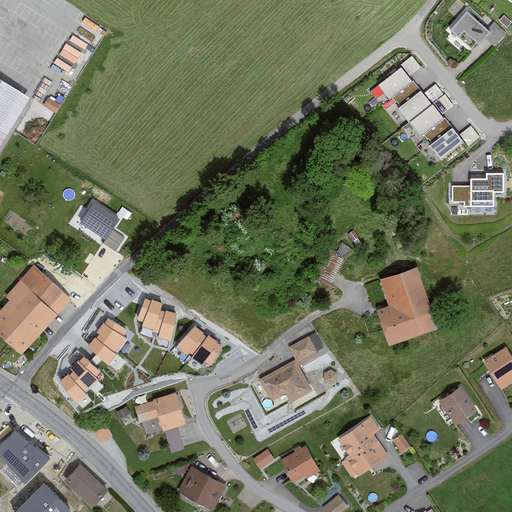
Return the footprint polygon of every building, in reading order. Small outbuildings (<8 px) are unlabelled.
[(490,30),(467,9),(449,29),(472,50),(490,30)] [(70,33),(56,63),(73,71),(87,40),(70,33)] [(421,88),(401,65),(379,83),(399,107),(421,88)] [(0,147),(31,96),(0,77),(0,147)] [(410,121),(433,102),(421,88),(399,107),(410,121)] [(60,104),(49,99),(45,106),(56,112),(60,104)] [(430,144),(452,127),(433,102),(410,121),(430,144)] [(461,130),(466,143),(479,138),(473,124),(461,130)] [(430,144),(441,159),(464,141),(452,127),(430,144)] [(464,205),(493,206),(493,190),(504,190),(504,172),(486,171),(486,178),(471,177),(471,185),(453,185),(453,200),(464,201),(464,205)] [(94,200),(80,221),(106,238),(112,229),(120,218),(94,200)] [(112,229),(106,238),(103,242),(116,250),(124,237),(112,229)] [(332,250),(318,279),(331,285),(350,245),(342,241),(337,252),(332,250)] [(420,265),(383,278),(392,304),(380,308),(393,344),(441,327),(420,265)] [(71,300),(35,266),(7,296),(12,300),(0,312),(0,332),(21,353),(71,300)] [(151,299),(145,297),(137,318),(143,320),(142,324),(153,328),(152,330),(159,332),(158,336),(171,339),(177,312),(166,309),(165,310),(161,309),(163,301),(152,298),(151,299)] [(95,335),(87,344),(109,363),(117,352),(115,350),(117,347),(119,348),(127,337),(124,335),(128,328),(109,316),(105,322),(103,321),(97,330),(100,332),(96,336),(95,335)] [(204,331),(195,324),(176,345),(187,354),(189,351),(193,354),(192,356),(203,364),(205,360),(210,364),(223,345),(217,341),(218,340),(209,333),(207,335),(203,332),(204,331)] [(297,359),(262,379),(274,401),(288,393),(293,402),(316,390),(300,362),(318,352),(310,336),(291,347),(297,359)] [(511,352),(508,347),(486,361),(504,389),(511,384),(511,352)] [(68,371),(60,378),(76,401),(87,393),(84,389),(88,386),(89,387),(98,378),(95,375),(101,369),(84,354),(79,359),(78,357),(70,366),(73,369),(69,372),(68,371)] [(333,370),(327,374),(326,381),(332,385),(339,382),(339,374),(333,370)] [(463,386),(441,401),(458,425),(480,410),(463,386)] [(155,402),(137,408),(142,423),(161,417),(165,430),(187,423),(178,393),(155,400),(155,402)] [(127,406),(117,411),(125,426),(134,421),(127,406)] [(372,418),(341,440),(352,455),(348,458),(361,475),(390,455),(375,435),(381,430),(372,418)] [(108,425),(95,431),(100,443),(113,437),(108,425)] [(180,429),(167,433),(173,453),(186,449),(180,429)] [(49,456),(15,431),(0,445),(0,455),(25,483),(49,456)] [(403,435),(395,441),(404,454),(412,447),(403,435)] [(308,447),(283,460),(295,483),(320,469),(308,447)] [(269,450),(255,459),(262,469),(276,460),(269,450)] [(110,490),(81,464),(66,482),(95,507),(110,490)] [(228,486),(194,467),(180,491),(214,510),(228,486)] [(67,511),(71,509),(44,483),(17,510),(17,511),(67,511)] [(339,494),(323,508),(326,511),(343,511),(350,507),(339,494)]
